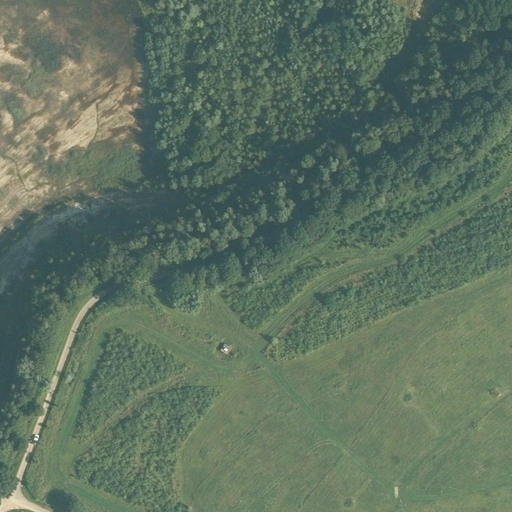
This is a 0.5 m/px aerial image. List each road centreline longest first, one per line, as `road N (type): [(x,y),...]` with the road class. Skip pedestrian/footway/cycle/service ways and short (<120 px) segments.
road 1 (unclassified): [(12,499),(77,319),(90,304),(118,285),(256,247),(337,186),(436,136),(511,18)]
road 2 (track): [(123,511),(56,476),(103,330),(122,318),(224,370),(241,367),(291,311),(340,274),(396,256),(511,175)]
road 3 (track): [(193,197),(346,119),(409,50),(420,12),(434,0)]
